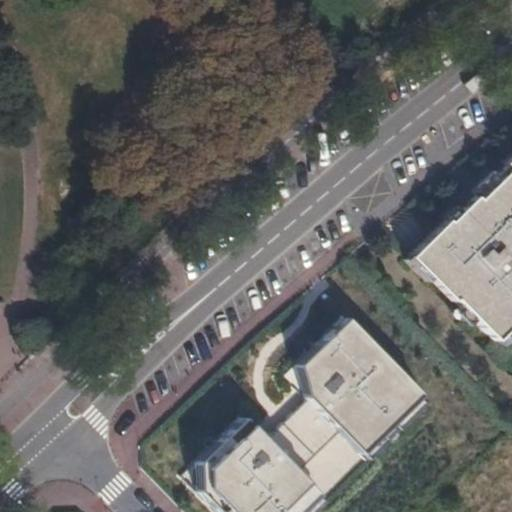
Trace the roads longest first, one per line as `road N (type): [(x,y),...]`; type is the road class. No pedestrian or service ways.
road 1 (residential): [(224,268),(511,41)]
road 2 (residential): [(224,268),(129,334),(0,461)]
road 3 (residential): [(69,444),(224,268)]
